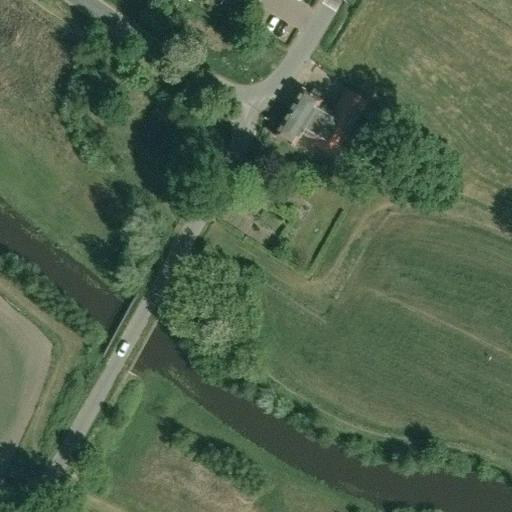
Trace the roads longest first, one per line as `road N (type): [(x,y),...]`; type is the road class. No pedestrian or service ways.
road 1 (unclassified): [(33,511),(259,116)]
road 2 (unclassified): [(259,116),(82,0)]
road 3 (unclassified): [(334,0),(259,116)]
